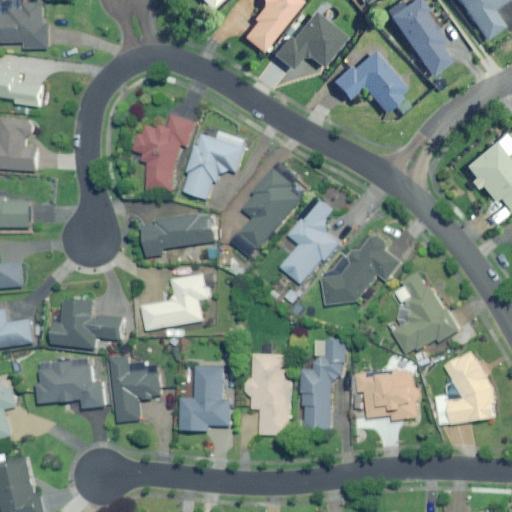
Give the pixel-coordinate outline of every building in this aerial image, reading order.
[(202,0),(211,9),(221,0),(202,0)] [(263,0),(263,7),(254,19),(258,22),(245,38),(265,54),(305,4),(299,0),(263,0)] [(433,14),(422,0),(412,0),(389,18),(434,78),(454,63),(441,46),(451,39),(433,14)] [(456,0),(487,41),(506,27),(494,11),(508,0),(456,0)] [(13,14),(0,14),(0,43),(27,43),(27,50),(53,49),(52,3),(27,3),(27,9),(13,10),(13,14)] [(346,37),(313,12),(293,39),(289,36),(274,56),(292,70),(304,54),(323,68),(346,37)] [(412,94),(374,52),(353,70),(350,67),(333,82),(349,100),(363,87),(388,115),(403,101),(412,94)] [(46,69),(0,62),(0,97),(19,100),(19,104),(41,107),(46,69)] [(423,76),(412,75),(410,87),(422,88),(423,76)] [(175,116),(172,128),(162,126),(161,130),(149,127),(147,136),(142,135),(138,151),(147,154),(145,162),(154,164),(148,187),(172,194),(185,145),(191,147),(198,122),(175,116)] [(35,147),(36,121),(5,119),(4,143),(0,142),(0,169),(38,171),(47,172),(48,148),(35,147)] [(188,192),(210,200),(217,181),(220,182),(224,173),(233,170),(239,173),(251,141),(224,132),(221,141),(207,136),(204,145),(201,144),(191,173),(194,174),(188,192)] [(511,152),(511,141),(505,134),(466,167),(475,178),(471,181),(477,190),(482,186),(495,202),(500,198),(511,212),(511,211),(511,165),(506,158),(511,152)] [(299,182),(280,166),(257,193),(260,195),(247,210),(256,218),(235,243),(253,258),(304,200),(292,190),(299,182)] [(0,197),(0,228),(36,228),(36,198),(0,197)] [(338,211),(321,197),(304,217),(308,220),(294,236),(304,246),(285,268),(305,286),(326,261),(329,263),(343,246),(323,228),(338,211)] [(215,216),(202,218),(202,215),(159,221),(160,226),(147,228),(151,258),(167,255),(166,250),(219,243),(215,216)] [(391,246),(378,235),(353,262),(356,265),(344,277),(326,280),(329,306),(356,303),(381,275),(388,281),(403,264),(387,250),(391,246)] [(0,285),(0,289),(25,287),(24,262),(3,263),(2,255),(0,255),(0,285)] [(245,279),(249,270),(237,264),(232,272),(245,279)] [(432,287),(423,274),(407,285),(409,287),(395,296),(402,306),(408,302),(416,314),(409,319),(411,322),(396,332),(412,356),(440,338),(444,343),(464,330),(435,286),(432,287)] [(210,299),(206,275),(175,280),(178,301),(146,306),(150,331),(205,321),(201,301),(210,299)] [(98,303),(69,300),(66,325),(58,324),(56,345),(98,349),(99,338),(125,340),(127,319),(96,316),(98,303)] [(4,312),(3,304),(0,304),(0,349),(36,344),(33,321),(11,324),(9,311),(4,312)] [(348,340),(331,340),(331,357),(320,357),(320,370),(306,370),(306,406),(308,406),(308,429),(334,429),(334,378),(348,378),(348,340)] [(443,425),(497,419),(494,404),(498,404),(496,390),(476,352),(449,366),(466,399),(452,401),(451,396),(440,397),(443,425)] [(291,436),(294,357),(257,355),(256,381),(251,381),(250,396),(256,396),(255,409),(264,410),(263,435),(291,436)] [(438,369),(434,358),(422,362),(425,373),(438,369)] [(132,366),(132,359),(115,360),(117,398),(119,398),(121,423),(143,422),(142,399),(163,399),(161,365),(132,366)] [(94,365),(58,367),(59,370),(44,371),(44,384),(41,384),(42,403),(85,401),(85,409),(108,407),(106,382),(95,383),(94,365)] [(226,368),(200,367),(198,400),(186,399),(184,431),(211,432),(211,426),(232,427),(233,400),(225,400),(226,368)] [(420,403),(415,368),(397,371),(397,375),(371,378),(370,373),(360,374),(363,393),(368,392),(372,419),(395,416),(421,412),(420,403)] [(20,407),(15,388),(0,392),(0,441),(15,437),(7,410),(20,407)] [(12,463),(10,454),(0,456),(0,480),(7,511),(48,511),(44,493),(39,494),(30,459),(12,463)]
